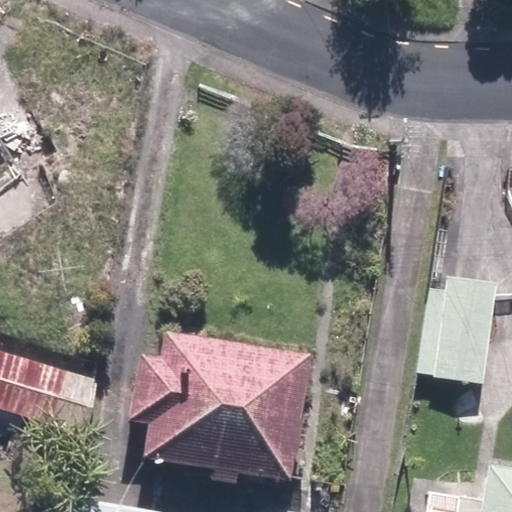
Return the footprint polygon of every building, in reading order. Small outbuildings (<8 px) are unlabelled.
[(0,204),(28,186),(0,144),(0,204)] [(425,277),(410,379),(479,389),(494,287),(425,277)] [(141,428),(135,465),(287,487),(306,357),(154,334),(149,364),(131,361),(122,425),(141,428)] [(0,353),(0,414),(59,433),(76,378),(0,353)] [(511,511),(511,474),(482,470),(474,511),(511,511)] [(136,511),(78,502),(76,511),(136,511)]
